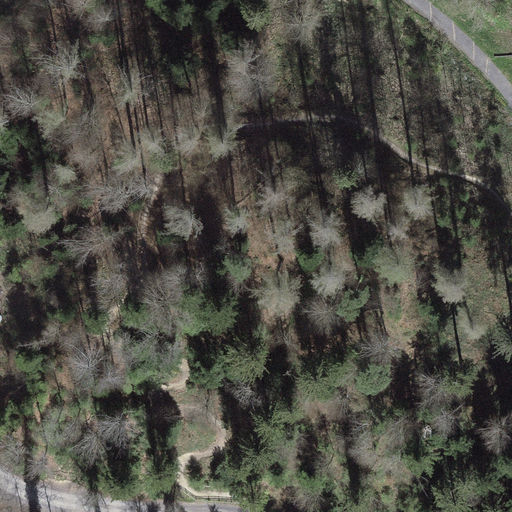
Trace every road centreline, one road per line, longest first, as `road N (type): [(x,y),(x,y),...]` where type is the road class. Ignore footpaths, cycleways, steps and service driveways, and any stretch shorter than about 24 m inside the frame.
road 1 (track): [(0,466),(33,489),(85,506),(148,511)]
road 2 (track): [(511,93),(479,55),(409,0)]
